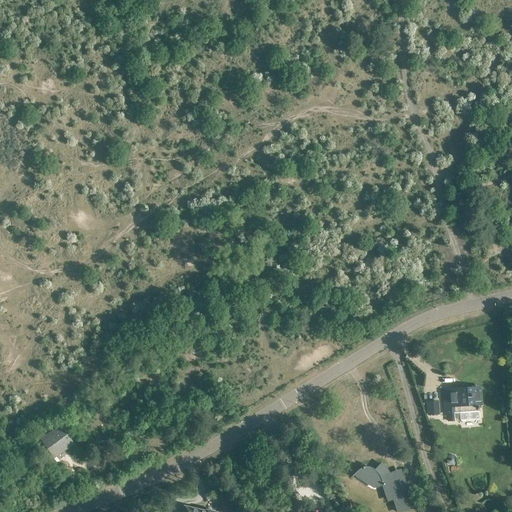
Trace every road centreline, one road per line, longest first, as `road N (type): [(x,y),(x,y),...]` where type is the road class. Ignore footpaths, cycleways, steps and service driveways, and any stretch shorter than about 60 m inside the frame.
road 1 (residential): [(71,511),(185,462),(421,320),(511,294)]
road 2 (unknown): [(511,304),(409,339),(200,467),(103,511)]
road 3 (track): [(511,175),(474,183),(433,170),(406,90),(402,0)]
road 4 (track): [(433,170),(471,305)]
